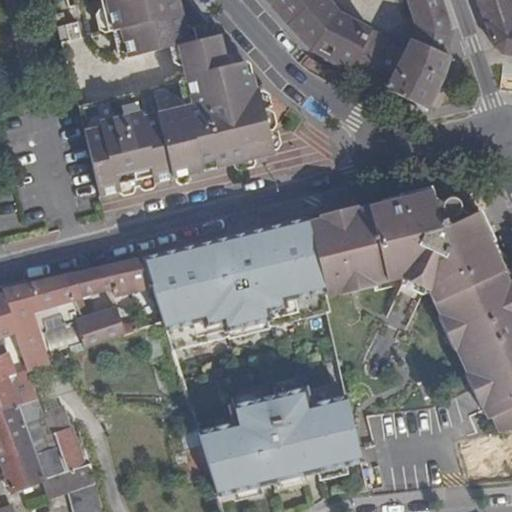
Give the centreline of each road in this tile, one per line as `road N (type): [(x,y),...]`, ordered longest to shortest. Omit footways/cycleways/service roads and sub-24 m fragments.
road 1 (tertiary): [(0,265),(427,151)]
road 2 (residential): [(427,151),(326,102),(218,0)]
road 3 (residential): [(456,0),(500,129)]
